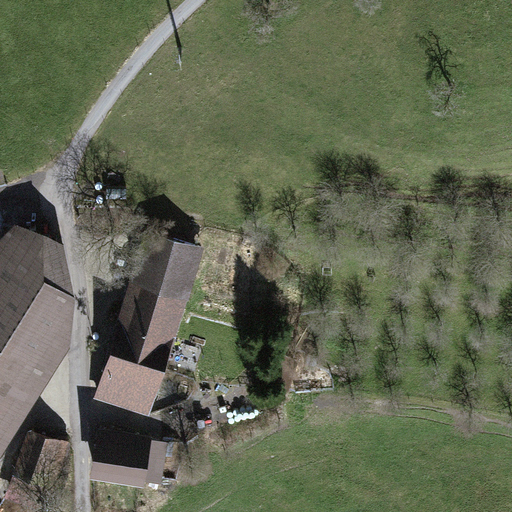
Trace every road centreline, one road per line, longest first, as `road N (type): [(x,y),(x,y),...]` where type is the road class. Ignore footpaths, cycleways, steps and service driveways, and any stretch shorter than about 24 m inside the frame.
road 1 (unclassified): [(83,511),(66,180),(143,50),(200,0)]
road 2 (track): [(79,409),(143,419),(196,404),(332,397),(429,406),(511,425)]
